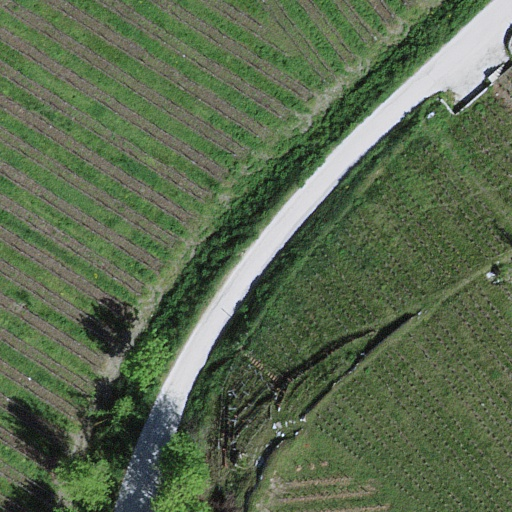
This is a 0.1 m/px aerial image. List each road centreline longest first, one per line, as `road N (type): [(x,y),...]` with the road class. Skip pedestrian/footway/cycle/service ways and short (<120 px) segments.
road 1 (unclassified): [(93,511),(157,386),(239,267),(502,0)]
road 2 (track): [(263,511),(300,419),(436,511)]
